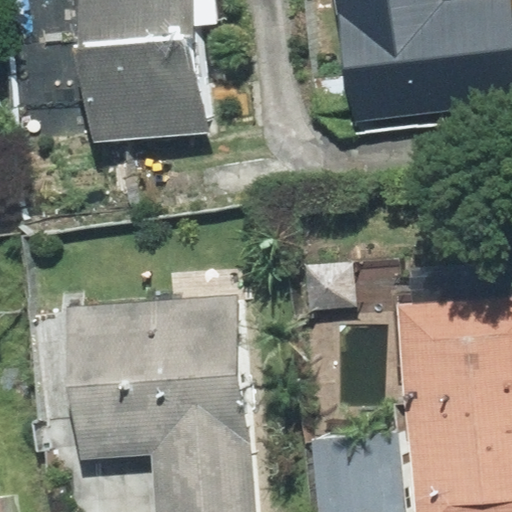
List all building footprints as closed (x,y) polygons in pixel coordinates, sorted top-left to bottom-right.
[(113,0),(120,129),(231,123),(224,0),(113,0)] [(486,0),(452,0),(361,10),(373,113),(497,99),(486,0)] [(366,101),(363,68),(331,70),(334,104),(366,101)] [(268,511),(255,288),(85,298),(94,455),(164,451),(167,511),(268,511)] [(432,511),(511,511),(511,288),(422,294),(432,511)] [(415,511),(411,427),(332,431),(335,511),(415,511)]
